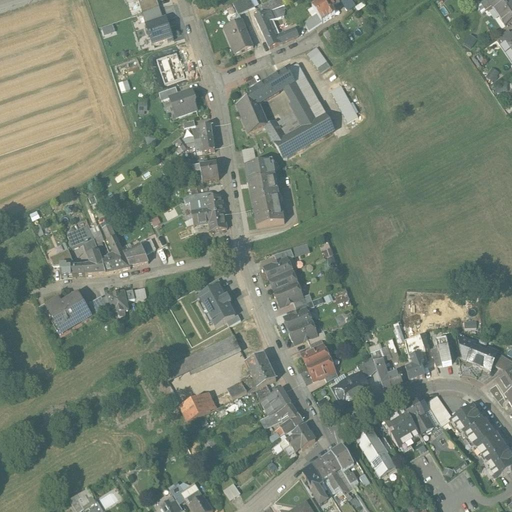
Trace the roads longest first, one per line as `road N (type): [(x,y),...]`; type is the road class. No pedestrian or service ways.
road 1 (residential): [(330,441),(390,402),(437,385),(477,395),(511,438)]
road 2 (residential): [(242,254),(37,289)]
road 3 (residential): [(242,254),(262,319),(330,441)]
road 4 (residential): [(211,81),(242,254)]
